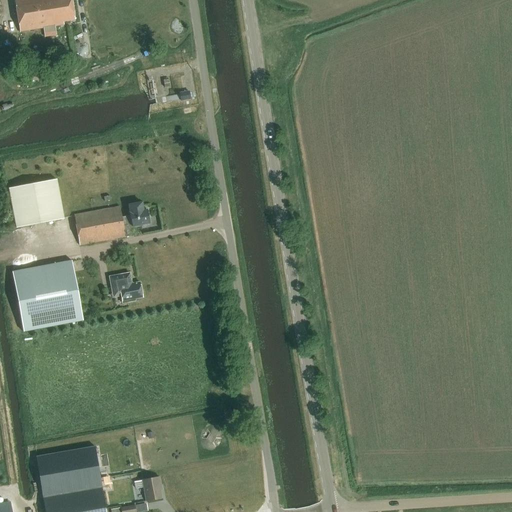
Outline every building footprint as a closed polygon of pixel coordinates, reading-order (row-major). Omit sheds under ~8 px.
[(63,22),(74,20),(71,0),(16,0),(14,0),(19,32),(63,25),(63,22)] [(39,73),(40,67),(34,66),(32,80),(52,83),(53,75),(39,73)] [(181,101),(190,100),(189,92),(179,94),(181,101)] [(28,96),(0,105),(0,113),(30,102),(29,99),(28,96)] [(9,190),(17,229),(65,219),(57,180),(9,190)] [(133,228),(150,224),(148,210),(144,211),(142,203),(129,206),(130,214),(131,216),(122,218),(120,207),(74,216),(80,246),(126,237),(124,227),(132,225),(133,228)] [(71,261),(12,273),(23,332),(83,321),(71,261)] [(140,283),(132,284),(130,273),(108,277),(112,298),(121,297),(122,304),(135,302),(135,299),(143,298),(140,283)] [(105,511),(95,447),(35,457),(42,499),(44,511),(105,511)] [(143,481),(134,482),(135,489),(143,488),(145,502),(146,502),(162,499),(161,491),(162,491),(161,486),(160,478),(143,481)] [(11,511),(10,503),(0,505),(0,511),(11,511)]
